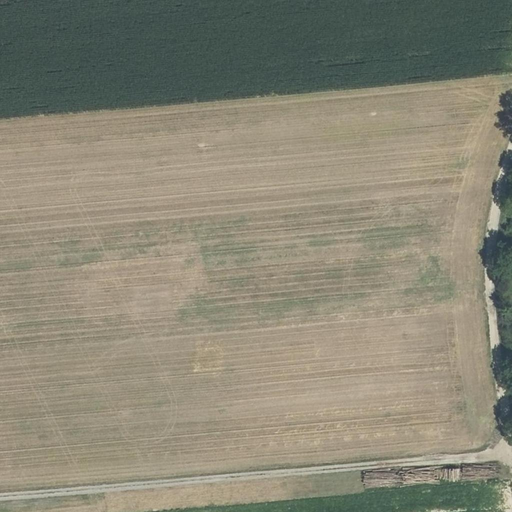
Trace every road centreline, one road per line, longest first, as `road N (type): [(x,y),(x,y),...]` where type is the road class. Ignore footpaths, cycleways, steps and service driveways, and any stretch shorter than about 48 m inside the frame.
road 1 (track): [(0,496),(511,452)]
road 2 (track): [(511,159),(493,250),(511,454)]
